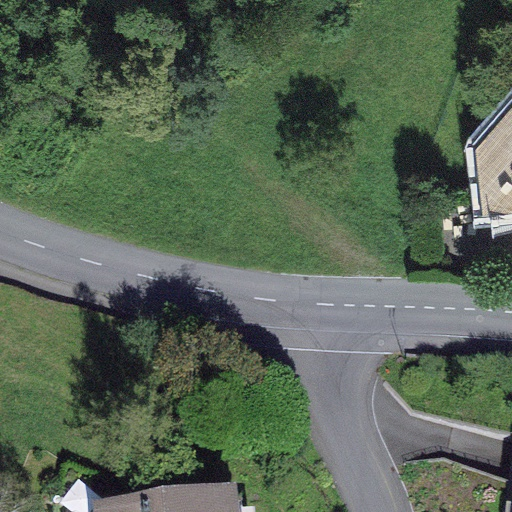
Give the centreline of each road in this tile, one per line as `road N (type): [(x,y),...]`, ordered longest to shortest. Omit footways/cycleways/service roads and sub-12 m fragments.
road 1 (tertiary): [(0,229),(179,283),(310,302)]
road 2 (residential): [(359,511),(318,370),(310,302)]
road 3 (tertiary): [(310,302),(511,320)]
